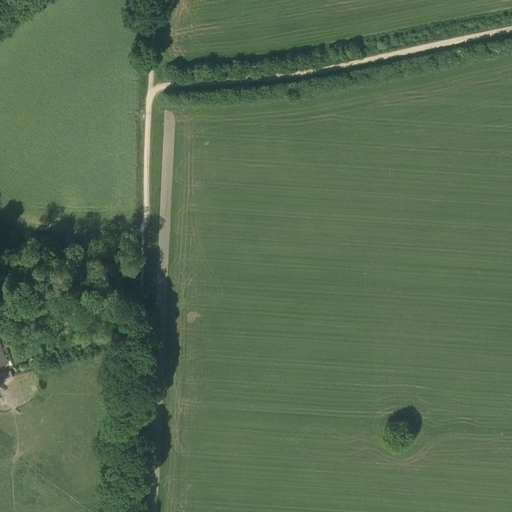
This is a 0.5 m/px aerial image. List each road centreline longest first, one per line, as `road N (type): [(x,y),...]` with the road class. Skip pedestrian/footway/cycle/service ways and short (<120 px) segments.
road 1 (track): [(511,31),(269,78),(149,90)]
road 2 (track): [(123,511),(140,238)]
road 3 (track): [(149,90),(140,238)]
road 4 (track): [(140,238),(73,246),(0,277)]
